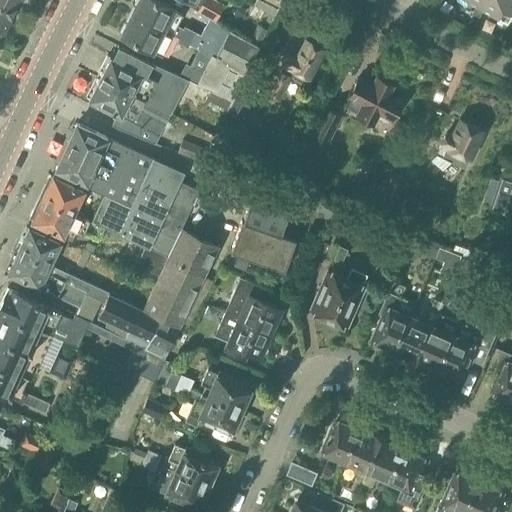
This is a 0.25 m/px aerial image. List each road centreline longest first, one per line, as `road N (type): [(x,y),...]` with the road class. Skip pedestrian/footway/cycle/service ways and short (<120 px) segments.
road 1 (residential): [(511,441),(316,364),(301,376),(242,511)]
road 2 (unknown): [(206,165),(31,93)]
road 3 (tertiary): [(17,124),(78,0)]
road 4 (residential): [(511,71),(396,12)]
